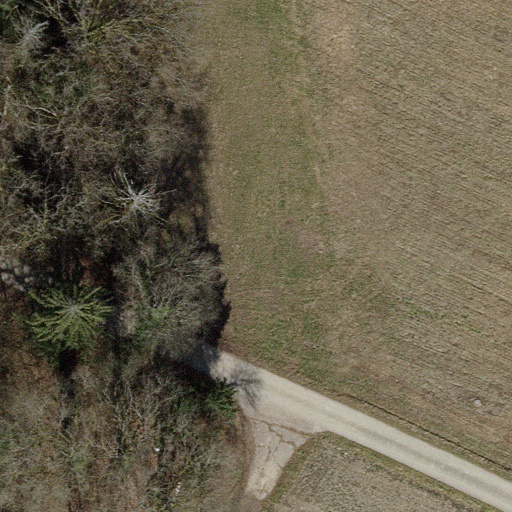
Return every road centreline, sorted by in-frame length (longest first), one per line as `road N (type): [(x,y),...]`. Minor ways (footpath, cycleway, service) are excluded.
road 1 (track): [(511,498),(0,269)]
road 2 (track): [(245,511),(300,399)]
